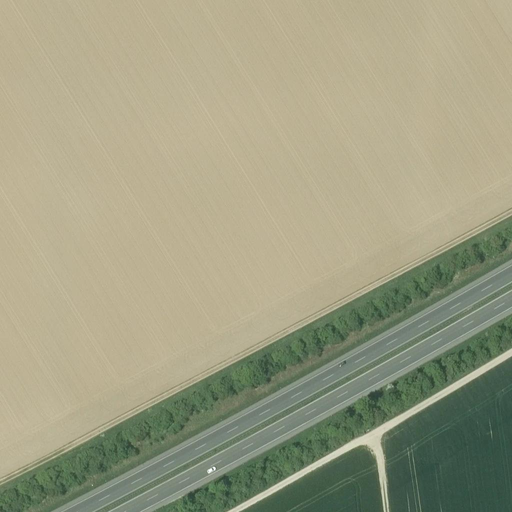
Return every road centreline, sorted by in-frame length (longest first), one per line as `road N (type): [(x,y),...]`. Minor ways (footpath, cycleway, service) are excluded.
road 1 (track): [(511,209),(0,482)]
road 2 (motorway): [(511,271),(69,511)]
road 3 (motorway): [(115,511),(511,295)]
road 4 (track): [(511,352),(233,511)]
